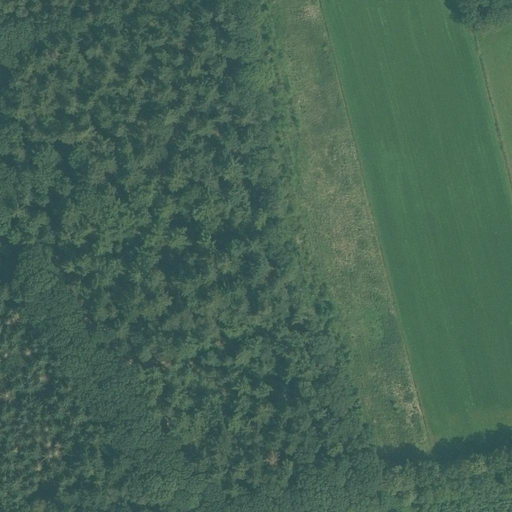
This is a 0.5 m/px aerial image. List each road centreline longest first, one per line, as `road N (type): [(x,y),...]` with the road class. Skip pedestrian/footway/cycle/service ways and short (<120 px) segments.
road 1 (tertiary): [(196,511),(72,335),(0,203)]
road 2 (unclassified): [(245,511),(511,464)]
road 3 (track): [(0,38),(194,0)]
